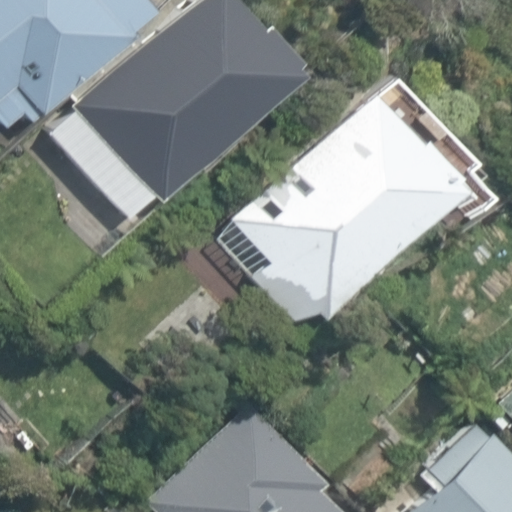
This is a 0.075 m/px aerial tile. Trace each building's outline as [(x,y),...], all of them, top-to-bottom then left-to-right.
[(0,0),(0,118),(143,6),(138,0),(0,0)] [(293,60),(239,0),(166,0),(34,118),(94,185),(118,164),(144,193),(293,60)] [(446,171),(363,80),(206,221),(289,313),(446,171)] [(511,368),(490,386),(511,412),(511,368)] [(349,511),(241,395),(139,488),(161,511),(349,511)] [(511,511),(511,456),(479,421),(378,511),(511,511)]
